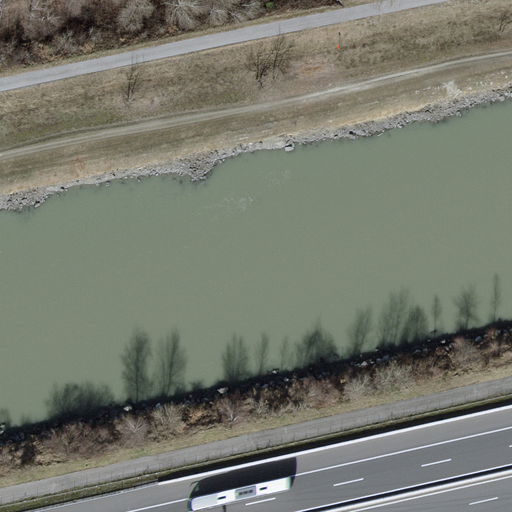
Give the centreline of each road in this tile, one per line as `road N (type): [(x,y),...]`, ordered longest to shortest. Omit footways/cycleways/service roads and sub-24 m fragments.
road 1 (unclassified): [(511,384),(0,497)]
road 2 (motorway): [(511,445),(210,511)]
